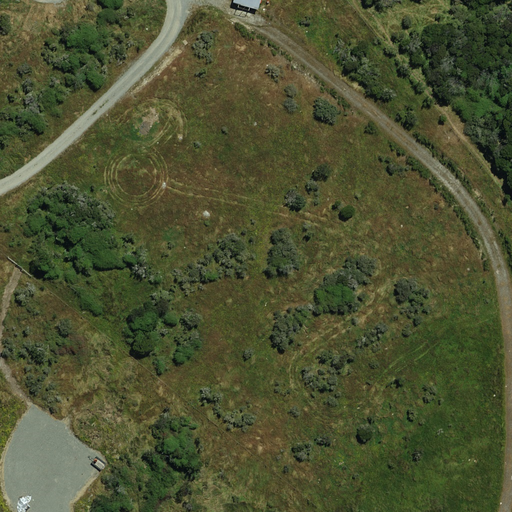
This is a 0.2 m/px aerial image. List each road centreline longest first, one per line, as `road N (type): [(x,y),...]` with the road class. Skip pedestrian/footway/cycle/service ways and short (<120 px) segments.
road 1 (track): [(188,0),(290,45),(408,144),(472,211),(494,262),(502,319),(509,410),(500,511)]
road 2 (track): [(0,188),(114,87),(193,2)]
